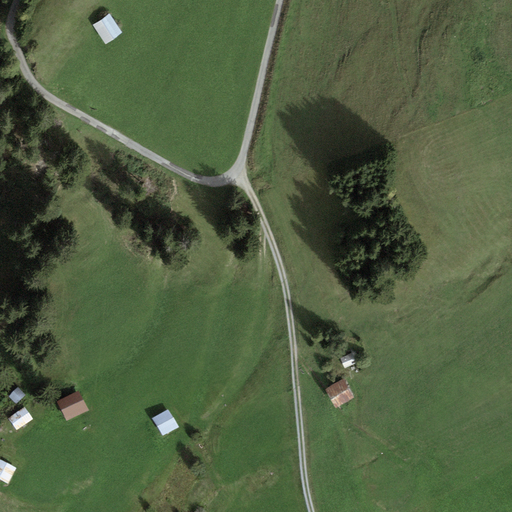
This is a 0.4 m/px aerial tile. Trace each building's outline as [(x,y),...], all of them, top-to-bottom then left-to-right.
[(122,33),(109,14),(92,25),(105,44),(122,33)] [(359,362),(355,352),(340,358),(344,368),(359,362)] [(353,397),(343,379),(325,389),(336,408),(353,397)] [(27,395),(19,388),(9,399),(16,406),(27,395)] [(88,414),(78,394),(56,406),(67,425),(88,414)] [(33,421),(25,409),(8,421),(17,433),(33,421)] [(179,430),(168,413),(152,424),(162,440),(179,430)] [(17,471),(0,462),(0,483),(9,488),(17,471)]
